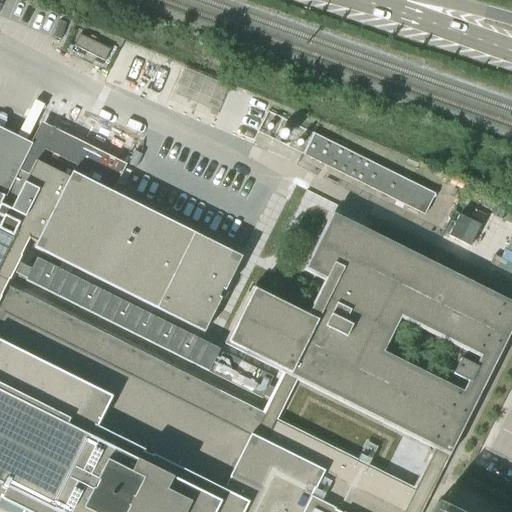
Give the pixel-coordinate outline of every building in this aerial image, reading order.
[(111,49),(79,34),(74,45),(104,61),(111,49)] [(434,194),(332,143),(312,133),(301,155),(424,216),(434,194)] [(118,166),(139,175),(148,154),(127,144),(118,166)] [(0,203),(16,170),(15,170),(0,162),(0,203)] [(0,203),(0,218),(2,219),(0,222),(0,232),(14,239),(16,234),(28,240),(36,244),(34,249),(118,290),(203,332),(239,259),(168,223),(142,210),(71,175),(62,193),(40,182),(16,170),(0,203)] [(0,511),(420,511),(511,329),(511,304),(332,215),(305,270),(328,282),(310,318),(253,289),(225,344),(285,374),(276,391),(271,400),(264,415),(37,302),(37,303),(14,292),(9,302),(0,298),(0,296),(28,240),(16,234),(14,239),(0,232),(0,222),(2,219),(0,218),(0,511)] [(27,255),(16,277),(262,399),(264,397),(271,400),(276,391),(268,387),(273,377),(68,276),(72,268),(53,258),(49,266),(27,255)] [(454,511),(437,503),(432,511),(454,511)]
